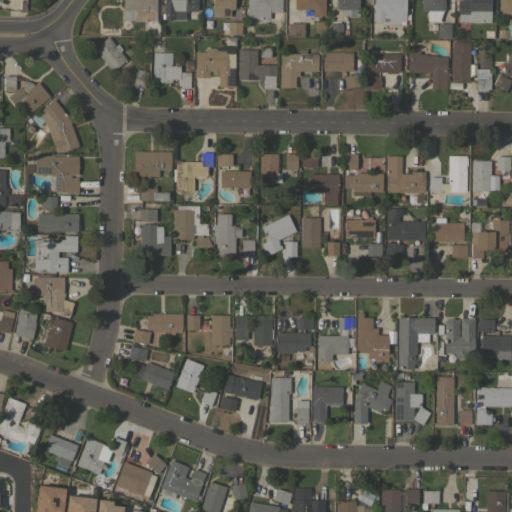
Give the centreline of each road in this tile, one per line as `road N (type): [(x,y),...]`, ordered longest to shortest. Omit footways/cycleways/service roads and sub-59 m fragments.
road 1 (residential): [(0,360),(264,459),(511,460)]
road 2 (residential): [(108,288),(511,290)]
road 3 (tertiary): [(110,120),(511,123)]
road 4 (residential): [(110,120),(108,288),(89,393)]
